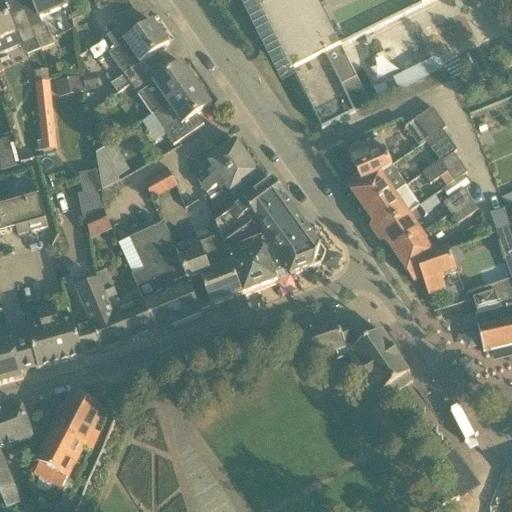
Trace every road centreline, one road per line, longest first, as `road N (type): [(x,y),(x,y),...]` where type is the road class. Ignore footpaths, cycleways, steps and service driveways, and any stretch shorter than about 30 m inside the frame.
road 1 (residential): [(34,391),(371,277)]
road 2 (residential): [(371,277),(186,0)]
road 3 (residential): [(468,406),(371,277)]
road 4 (residential): [(34,391),(3,275)]
